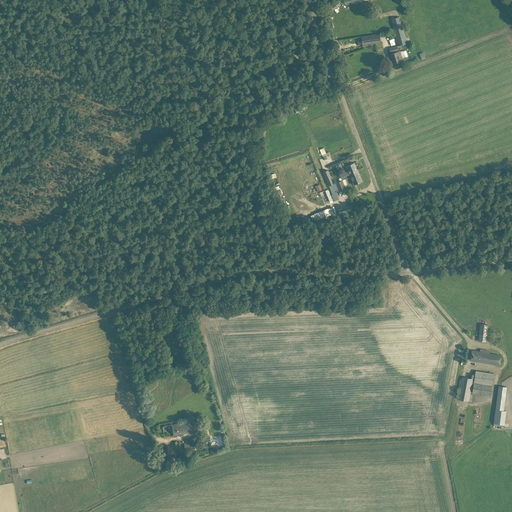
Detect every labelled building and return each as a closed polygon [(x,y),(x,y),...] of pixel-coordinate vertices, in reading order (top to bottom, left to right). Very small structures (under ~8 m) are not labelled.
[(327,9),(330,13),(340,4),(337,1),(327,9)] [(391,19),(398,46),(407,43),(399,17),(391,19)] [(363,46),(380,43),(379,33),(361,36),(362,39),(363,46)] [(394,63),(403,60),(399,48),(397,49),(396,46),(389,48),(394,63)] [(326,153),(322,155),(324,160),(327,158),(326,156),(331,154),(329,151),(327,152),(326,153)] [(339,174),(341,180),(346,178),(351,176),(349,173),(357,170),(354,162),(346,166),(348,171),(345,173),(345,171),(339,174)] [(328,170),(323,172),(329,186),(334,183),(328,170)] [(351,176),(346,178),(348,183),(352,181),(354,185),(357,183),(362,181),(357,170),(349,173),(351,176)] [(334,183),(329,186),(332,194),(331,194),(332,197),(333,196),(337,195),(336,192),(345,188),(341,180),(334,183)] [(320,192),(325,205),(332,202),(328,189),(320,192)] [(314,220),(335,213),(333,206),(312,213),(314,220)] [(487,324),(485,324),(480,324),(478,340),(486,341),(487,324)] [(471,350),(470,360),(499,365),(501,355),(489,353),(489,351),(480,349),(480,352),(471,350)] [(471,393),(489,395),(493,373),(475,370),(471,393)] [(458,399),(468,401),(471,401),(472,394),(470,394),(473,379),(462,377),(461,379),(460,379),(458,387),(460,388),(458,399)] [(498,386),(497,393),(495,409),(493,425),(504,427),(506,411),(503,410),(505,395),(506,387),(498,386)] [(180,423),(176,424),(171,425),(173,435),(196,431),(196,429),(200,428),(199,422),(195,423),(195,422),(180,425),(180,423)]
